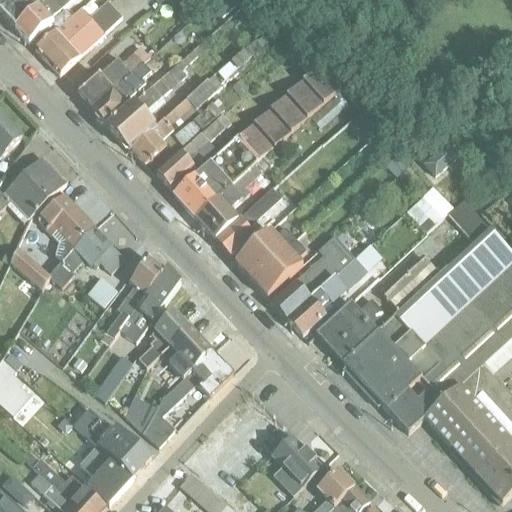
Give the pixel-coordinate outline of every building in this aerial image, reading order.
[(0,0),(0,11),(11,0),(0,0)] [(28,0),(11,0),(0,11),(0,13),(15,28),(36,8),(28,0)] [(54,0),(40,12),(51,23),(77,0),(54,0)] [(88,20),(103,38),(122,21),(107,4),(88,20)] [(36,8),(15,28),(30,44),(51,23),(40,12),(36,8)] [(80,11),(57,32),(81,58),(103,38),(88,20),(80,11)] [(57,32),(37,51),(61,77),(81,58),(57,32)] [(230,61),(218,73),(225,80),(237,69),(230,61)] [(100,77),(78,97),(91,110),(113,90),(100,77)] [(155,128),(149,133),(159,145),(215,94),(205,84),(155,128)] [(113,90),(91,110),(104,124),(125,104),(113,90)] [(132,103),(107,126),(130,150),(149,133),(155,128),(132,103)] [(0,115),(0,159),(22,140),(0,115)] [(184,149),(201,136),(191,124),(174,138),(184,149)] [(149,133),(130,150),(145,168),(164,151),(159,145),(149,133)] [(181,155),(157,177),(171,192),(194,170),(181,155)] [(436,168),(446,184),(463,173),(453,157),(436,168)] [(43,160),(4,195),(29,223),(68,187),(43,160)] [(400,161),(388,168),(395,181),(407,174),(400,161)] [(195,178),(174,196),(196,220),(216,202),(195,178)] [(443,224),(454,212),(432,191),(422,202),(443,224)] [(216,202),(196,220),(217,243),(237,225),(216,202)] [(451,220),(469,239),(483,226),(465,207),(451,220)] [(237,225),(217,243),(230,258),(255,236),(241,221),(237,225)] [(271,233),(236,263),(266,299),(301,268),(271,233)] [(408,337),(394,349),(443,403),(481,368),(511,339),(511,259),(490,236),(395,322),(408,337)] [(137,352),(183,284),(148,260),(130,287),(135,291),(107,332),(137,352)] [(331,279),(308,301),(322,316),(345,295),(331,279)] [(101,281),(87,298),(103,312),(118,295),(101,281)] [(295,287),(272,307),(286,321),(308,301),(295,287)] [(308,301),(286,321),(300,337),(322,316),(308,301)] [(352,305),(317,338),(407,436),(423,421),(443,403),(394,349),(352,305)] [(138,429),(157,452),(239,384),(182,317),(135,357),(147,371),(163,358),(188,387),(138,429)] [(0,370),(0,408),(19,420),(34,394),(8,378),(18,363),(8,357),(0,370)] [(120,359),(98,397),(111,404),(132,366),(120,359)] [(443,403),(423,421),(501,505),(511,495),(511,401),(481,368),(443,403)] [(290,441),(273,458),(303,488),(320,471),(290,441)] [(96,486),(112,463),(94,451),(79,473),(96,486)] [(125,452),(70,511),(112,511),(148,473),(125,452)] [(41,466),(25,487),(58,511),(68,511),(84,491),(71,481),(67,486),(41,466)] [(336,474),(317,493),(334,511),(342,504),(354,491),(336,474)] [(228,511),(193,478),(167,506),(173,511),(228,511)] [(354,491),(342,504),(350,511),(362,511),(369,506),(354,491)] [(19,511),(4,501),(0,506),(0,511),(19,511)]
